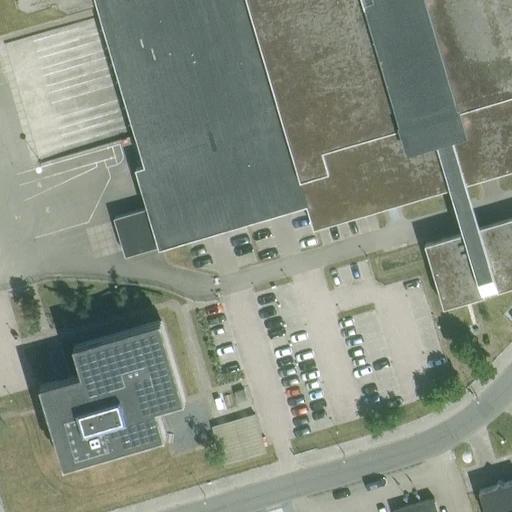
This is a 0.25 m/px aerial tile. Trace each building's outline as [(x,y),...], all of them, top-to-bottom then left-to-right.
[(511,0),(18,0),(20,6),(28,10),(59,1),(60,7),(68,11),(99,2),(148,165),(138,168),(149,206),(115,217),(126,255),(161,245),(161,244),(308,201),(315,224),(381,205),(399,199),(452,184),(458,205),(461,217),(464,226),(465,231),(481,226),(479,222),(477,212),(473,201),(467,179),(478,176),(494,171),(511,166),(511,0)] [(511,286),(511,217),(481,226),(465,231),(425,243),(444,306),(511,286)] [(72,377),(68,364),(64,349),(50,353),(57,381),(43,385),(66,462),(164,433),(156,406),(184,398),(161,320),(76,345),(84,373),(72,377)] [(266,452),(265,448),(255,414),(212,426),(223,464),(266,452)] [(511,511),(511,480),(504,483),(499,480),(496,485),(479,490),(485,511),(511,511)] [(437,511),(434,498),(393,510),(393,511),(437,511)]
